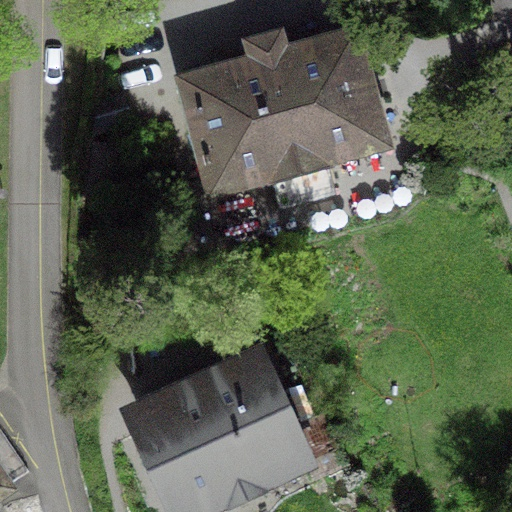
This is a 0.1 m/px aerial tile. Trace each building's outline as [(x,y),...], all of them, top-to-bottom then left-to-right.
[(250,60),(180,79),(211,193),(270,176),(279,207),(333,192),(324,161),(384,144),(353,32),(284,51),(279,32),(245,41),(250,60)] [(97,127),(128,122),(121,96),(98,100),(97,127)] [(139,420),(179,507),(223,487),(228,498),(256,485),(251,474),(298,454),(258,366),(232,378),(228,368),(186,387),(190,397),(139,420)] [(0,488),(26,470),(0,430),(0,488)] [(335,439),(298,454),(309,482),(346,464),(335,439)]
